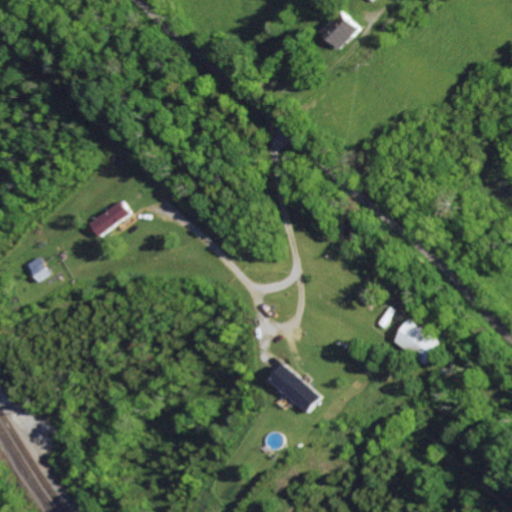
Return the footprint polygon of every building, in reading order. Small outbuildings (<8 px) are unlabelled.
[(365,28),(346,11),(327,31),(346,49),(365,28)] [(97,225),(107,238),(137,214),(127,200),(97,225)] [(34,265),(46,283),(58,275),(46,257),(34,265)] [(402,341),(434,364),(450,343),(418,319),(402,341)] [(328,398),(290,364),(276,379),(314,413),(328,398)]
